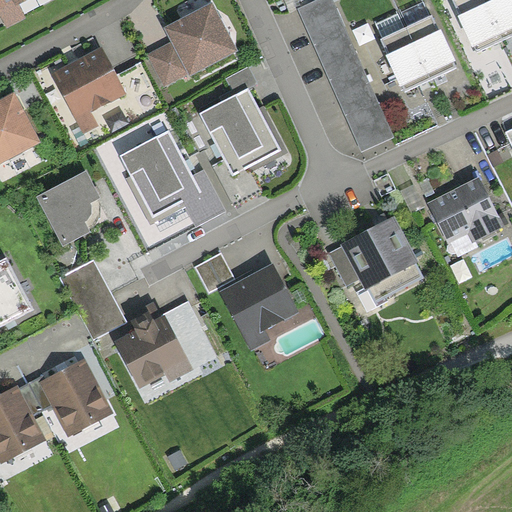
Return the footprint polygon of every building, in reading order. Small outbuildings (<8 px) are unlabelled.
[(0,0),(0,29),(1,31),(21,21),(15,7),(29,0),(0,0)] [(327,0),(322,0),(296,12),(359,154),(389,141),(327,0)] [(511,2),(511,0),(449,0),(473,51),(511,33),(511,2)] [(419,1),(368,24),(399,92),(450,69),(419,1)] [(209,4),(163,27),(170,41),(146,53),(163,86),(188,74),(192,82),(237,60),(209,4)] [(101,50),(49,75),(78,136),(98,126),(92,114),(103,108),(101,104),(122,94),(101,50)] [(247,91),(197,116),(226,175),(276,150),(247,91)] [(9,97),(0,101),(0,163),(34,146),(9,97)] [(511,129),(502,134),(511,156),(511,129)] [(167,133),(117,157),(147,217),(196,193),(167,133)] [(82,174),(31,199),(55,248),(106,223),(82,174)] [(477,181),(425,207),(443,244),(464,234),(469,244),(500,229),(477,181)] [(387,219),(325,250),(342,284),(355,278),(368,303),(417,278),(387,219)] [(216,256),(191,270),(204,292),(229,278),(216,256)] [(0,330),(35,312),(7,260),(0,263),(0,330)] [(90,263),(55,281),(86,341),(121,323),(90,263)] [(268,268),(218,292),(247,352),(278,337),(297,329),(268,268)] [(191,300),(172,309),(201,364),(219,355),(191,300)] [(190,382),(159,320),(117,340),(122,351),(115,355),(138,401),(163,389),(166,395),(190,382)] [(88,362),(34,391),(61,445),(115,416),(88,362)] [(18,396),(0,404),(0,472),(45,451),(18,396)]
